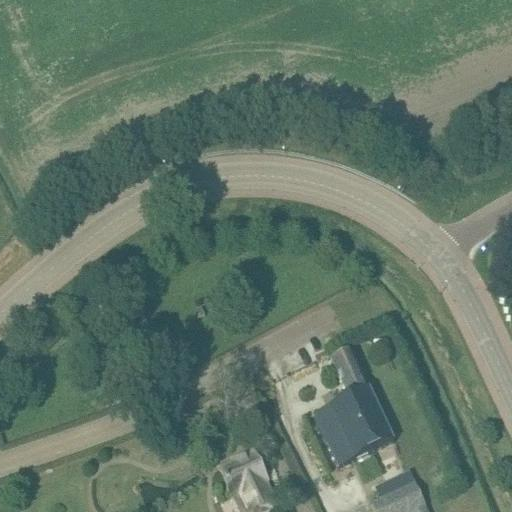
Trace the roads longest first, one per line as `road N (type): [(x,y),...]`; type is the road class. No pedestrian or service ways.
road 1 (tertiary): [(0,311),(102,230),(165,191),(206,178),(296,178),(336,190),(373,205),(438,256)]
road 2 (unclassified): [(0,466),(157,407),(329,314)]
road 3 (tertiary): [(511,394),(461,285),(438,256)]
